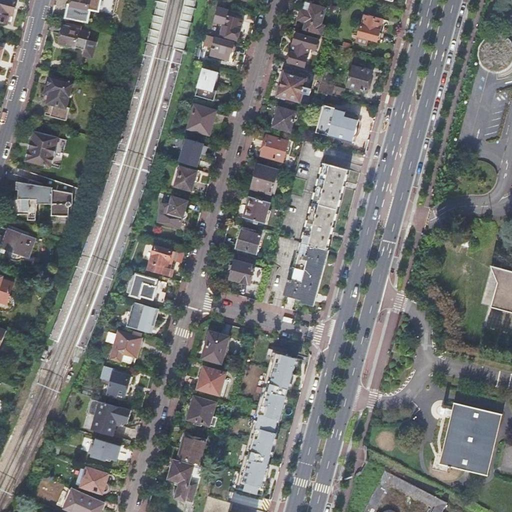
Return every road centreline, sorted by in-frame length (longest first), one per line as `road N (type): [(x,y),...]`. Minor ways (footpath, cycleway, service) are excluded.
road 1 (primary): [(431,0),(340,337)]
road 2 (residential): [(193,298),(272,0)]
road 3 (primary): [(375,294),(454,0)]
road 4 (residential): [(128,511),(193,298)]
road 5 (primary): [(340,337),(293,511)]
road 6 (residential): [(44,0),(0,166)]
road 7 (residential): [(340,337),(193,298)]
road 8 (primary): [(315,511),(348,393)]
